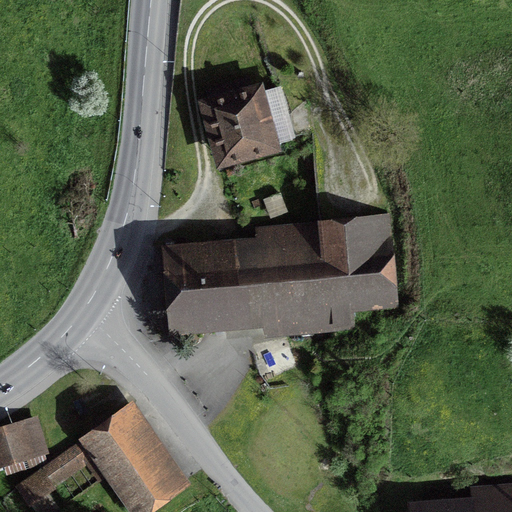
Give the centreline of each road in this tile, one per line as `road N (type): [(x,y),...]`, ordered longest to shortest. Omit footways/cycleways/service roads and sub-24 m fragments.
road 1 (primary): [(82,313),(128,208),(153,0)]
road 2 (residential): [(82,313),(143,369),(255,511)]
